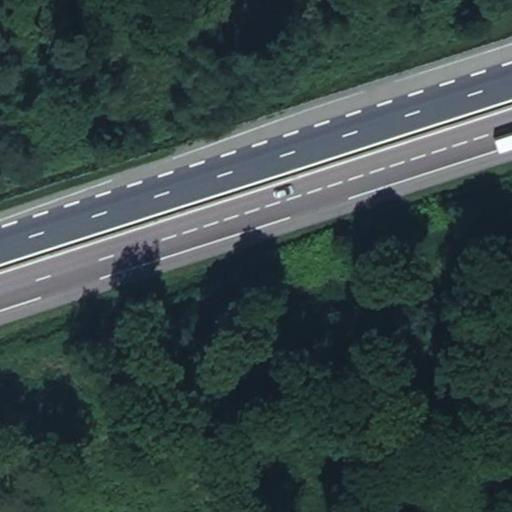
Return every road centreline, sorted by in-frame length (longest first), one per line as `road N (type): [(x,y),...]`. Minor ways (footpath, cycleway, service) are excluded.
road 1 (trunk): [(511,79),(0,244)]
road 2 (trunk): [(0,293),(511,128)]
